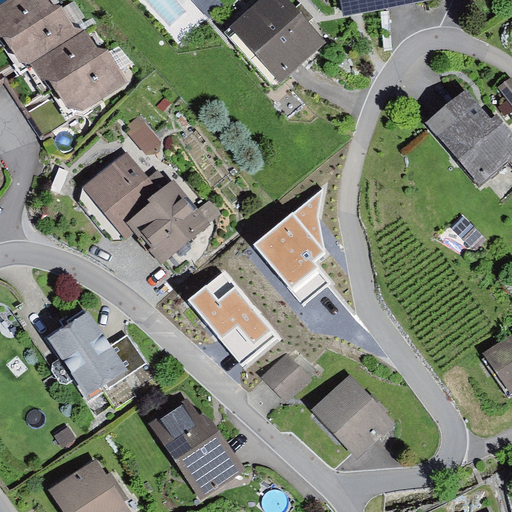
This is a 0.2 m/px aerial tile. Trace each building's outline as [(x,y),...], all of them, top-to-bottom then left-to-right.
[(49,0),(7,0),(0,5),(0,37),(2,37),(9,45),(62,9),(54,5),(49,0)] [(222,0),(194,0),(211,18),(226,5),(222,0)] [(286,0),(261,0),(232,27),(283,81),(325,42),(309,25),(315,19),(300,3),(294,8),(286,0)] [(319,0),(320,0),(341,0),(345,16),(429,0),(319,0)] [(75,27),(62,9),(9,45),(20,62),(32,64),(86,30),(75,27)] [(98,48),(86,30),(32,64),(41,78),(42,80),(49,79),(55,89),(110,55),(98,48)] [(0,71),(12,64),(0,45),(0,71)] [(110,55),(55,89),(66,107),(82,111),(128,83),(110,55)] [(41,78),(32,64),(5,82),(22,108),(49,90),(41,78)] [(511,78),(511,77),(497,88),(511,106),(511,78)] [(491,117),(468,90),(429,123),(482,184),(511,158),(511,132),(496,113),(491,117)] [(51,99),(24,115),(38,138),(65,122),(51,99)] [(141,116),(129,125),(133,129),(128,133),(146,155),(156,154),(160,152),(163,142),(141,116)] [(126,151),(82,187),(126,242),(136,234),(161,264),(210,225),(173,180),(169,184),(159,172),(149,180),(126,151)] [(322,190),(254,246),(302,303),(328,281),(311,262),(325,250),(318,216),(322,190)] [(464,216),(451,228),(471,250),(484,239),(464,216)] [(224,272),(189,301),(246,367),(281,337),(224,272)] [(88,312),(46,339),(60,359),(53,364),(52,372),(60,383),(67,385),(74,380),(89,402),(129,375),(110,347),(88,312)] [(511,334),(485,353),(511,392),(511,334)] [(127,335),(110,347),(129,375),(146,363),(127,335)] [(286,354),(261,377),(287,404),(311,381),(286,354)] [(350,374),(313,408),(359,458),(396,423),(350,374)] [(187,398),(149,425),(201,498),(243,469),(204,413),(200,416),(187,398)] [(68,428),(55,436),(62,447),(75,439),(68,428)] [(96,459),(48,491),(61,511),(130,511),(124,502),(129,499),(111,472),(106,475),(96,459)]
